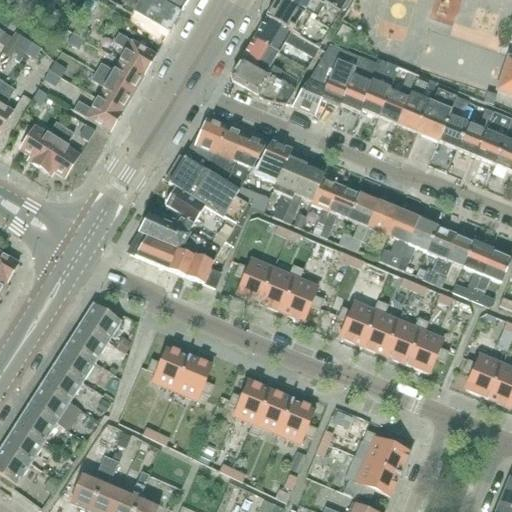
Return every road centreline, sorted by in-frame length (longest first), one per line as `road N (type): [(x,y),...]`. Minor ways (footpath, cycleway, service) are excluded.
road 1 (residential): [(73,259),(439,413)]
road 2 (residential): [(185,79),(511,221)]
road 3 (tertiary): [(84,242),(185,79)]
